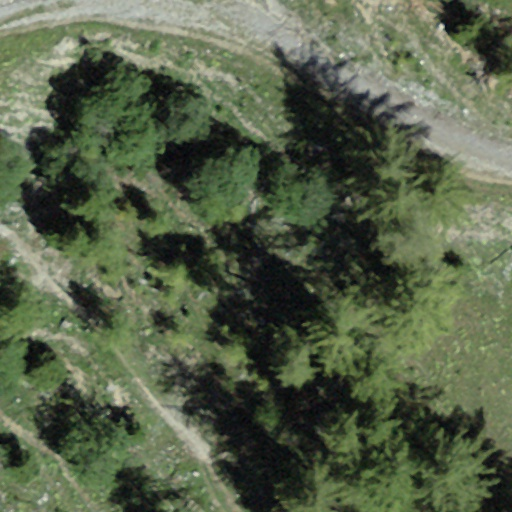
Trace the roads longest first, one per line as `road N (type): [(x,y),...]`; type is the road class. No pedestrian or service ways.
road 1 (track): [(511,142),(206,0)]
road 2 (track): [(135,0),(84,1),(0,19)]
